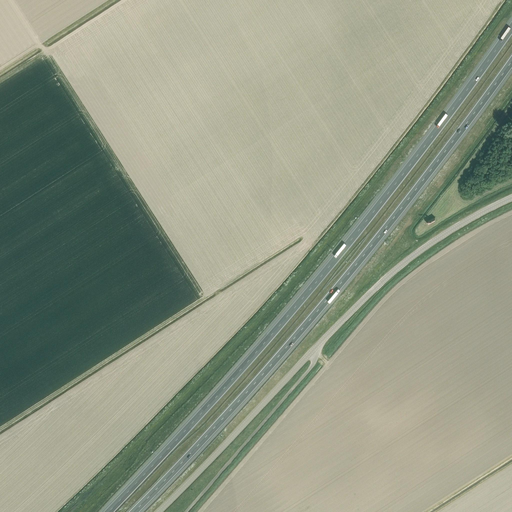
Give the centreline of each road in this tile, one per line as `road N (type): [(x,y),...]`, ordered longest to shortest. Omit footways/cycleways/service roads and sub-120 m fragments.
road 1 (motorway): [(511,27),(286,317),(108,511)]
road 2 (motorway): [(133,511),(300,331),(511,60)]
road 3 (unclassified): [(316,347),(421,249),(511,197)]
road 4 (unclassified): [(158,511),(316,347)]
road 5 (unclassified): [(316,347),(311,366),(186,511)]
